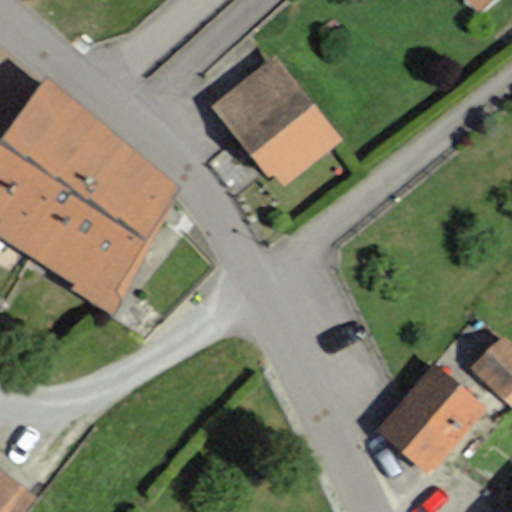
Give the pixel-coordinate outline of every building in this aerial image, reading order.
[(271,59),(223,102),(288,180),(342,136),(271,59)] [(169,181),(46,68),(0,136),(0,222),(105,293),(169,181)] [(511,402),(511,341),(502,332),(471,366),(511,403),(511,402)] [(442,359),(382,422),(427,464),(486,401),(442,359)] [(0,511),(13,511),(17,507),(0,494),(0,511)]
